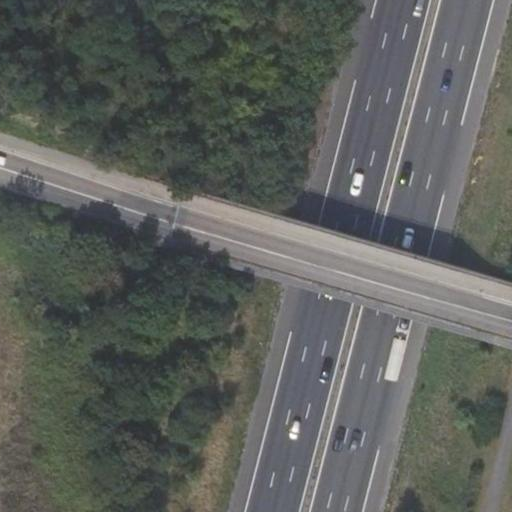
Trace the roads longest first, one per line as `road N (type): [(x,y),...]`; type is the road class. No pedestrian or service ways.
road 1 (motorway): [(340,511),(470,0)]
road 2 (motorway): [(398,0),(268,511)]
road 3 (primary): [(172,222),(511,324)]
road 4 (primary): [(172,222),(0,171)]
